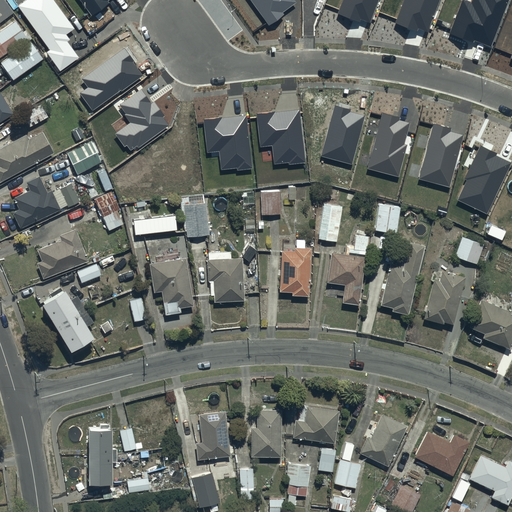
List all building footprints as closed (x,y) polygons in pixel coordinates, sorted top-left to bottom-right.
[(0,0),(0,21),(13,12),(3,0),(0,0)] [(74,29),(53,0),(27,0),(18,6),(50,50),(46,52),(60,71),(79,58),(68,42),(70,40),(66,35),(74,29)] [(108,0),(79,0),(92,16),(110,4),(108,1),(108,0)] [(250,0),(269,25),(284,14),(283,12),(297,2),(294,0),(250,0)] [(379,0),(343,0),(338,14),(360,22),(361,19),(370,23),(379,0)] [(428,32),(440,0),(404,0),(396,23),(418,31),(418,29),(428,32)] [(491,47),(509,0),(472,0),(471,3),(464,0),(462,0),(449,33),(473,42),(474,40),(491,47)] [(0,30),(0,57),(28,38),(14,21),(0,30)] [(42,58),(30,42),(0,63),(12,80),(42,58)] [(144,75),(125,48),(81,79),(88,88),(80,93),(93,110),(121,90),(122,91),(144,75)] [(433,89),(430,100),(451,106),(454,95),(506,111),(511,91),(511,84),(510,84),(511,81),(498,77),(497,80),(440,62),(432,89),(433,89)] [(151,103),(141,89),(119,104),(126,114),(125,115),(130,123),(115,133),(124,147),(127,145),(131,150),(137,146),(138,147),(169,125),(164,117),(165,116),(154,100),(151,103)] [(0,122),(13,114),(0,94),(0,122)] [(23,113),(29,126),(48,116),(42,103),(23,113)] [(350,112),(351,109),(335,105),(321,156),(352,164),(365,116),(350,112)] [(306,163),(300,108),(256,113),(259,147),(272,146),(274,164),(289,162),(289,165),(306,163)] [(400,117),(382,112),(367,170),(400,178),(409,144),(405,143),(410,123),(400,120),(400,117)] [(253,168),(247,114),(203,119),(207,152),(219,151),(221,169),(237,167),(237,170),(253,168)] [(449,187),(463,135),(451,132),(452,127),(434,122),(419,179),(449,187)] [(0,180),(53,152),(42,132),(28,140),(25,135),(0,148),(0,180)] [(487,214),(511,163),(496,156),(497,153),(481,145),(465,179),(467,180),(457,200),(487,214)] [(71,184),(59,189),(63,198),(56,201),(52,190),(47,192),(39,176),(25,182),(28,188),(23,190),(24,193),(13,198),(18,209),(12,212),(19,228),(61,210),(60,209),(67,206),(68,207),(79,202),(71,184)] [(296,185),(287,185),(287,199),(296,200),(296,185)] [(279,191),(260,192),(262,216),(281,214),(279,191)] [(183,203),(186,236),(208,234),(206,202),(183,203)] [(342,206),(323,203),(317,239),(336,242),(342,206)] [(399,206),(377,204),(375,230),(396,233),(399,206)] [(176,227),(174,213),(133,218),(135,232),(176,227)] [(88,261),(75,228),(58,235),(60,240),(36,249),(41,260),(36,263),(43,280),(88,261)] [(358,305),(367,236),(354,234),(352,245),(346,244),(344,254),(330,252),(326,283),(343,285),(341,303),(358,305)] [(484,244),(461,237),(455,256),(478,264),(484,244)] [(294,251),(281,250),(279,293),(291,293),(291,296),(308,297),(310,248),(304,248),(305,240),(296,239),(296,247),(294,247),(294,251)] [(407,315),(424,245),(407,241),(401,266),(389,263),(379,306),(392,309),(391,311),(407,315)] [(157,262),(148,263),(153,293),(160,291),(164,315),(180,312),(179,308),(193,306),(185,258),(179,259),(178,249),(167,251),(168,255),(157,257),(157,262)] [(230,250),(207,252),(210,296),(213,296),(214,303),(244,301),(241,258),(231,259),(230,250)] [(96,264),(76,272),(80,283),(100,275),(96,264)] [(439,281),(432,279),(423,320),(443,324),(444,322),(453,324),(464,277),(441,272),(439,281)] [(52,298),(41,304),(70,353),(93,339),(85,327),(93,323),(76,296),(69,300),(61,286),(49,293),(52,298)] [(511,342),(511,313),(510,312),(511,306),(511,303),(486,292),(482,301),(480,300),(468,327),(484,334),(482,337),(509,349),(511,342)] [(141,297),(129,300),(134,322),(146,319),(141,297)] [(340,411),(307,406),(304,421),(295,420),(292,437),(335,444),(340,411)] [(281,410),(256,410),(256,427),(251,427),(251,457),(280,457),(281,410)] [(224,411),(197,415),(201,442),(195,443),(197,460),(230,456),(224,411)] [(407,426),(381,414),(370,438),(367,437),(359,452),(388,466),(407,426)] [(98,427),(88,427),(87,484),(111,484),(111,461),(118,461),(124,461),(124,453),(117,453),(117,448),(111,448),(111,429),(109,429),(109,424),(98,423),(98,427)] [(124,429),(119,430),(124,452),(136,449),(131,428),(127,429),(127,427),(123,428),(124,429)] [(448,442),(426,431),(414,457),(452,476),(469,442),(452,434),(448,442)] [(335,449),(319,448),(317,470),(333,472),(335,449)] [(505,467),(479,455),(469,478),(495,490),(491,498),(507,505),(511,493),(511,462),(507,461),(505,467)] [(360,463),(338,459),(333,483),(354,488),(360,463)] [(310,465),(287,462),(284,484),(287,485),(286,494),(288,495),(286,504),(295,505),(296,494),(306,496),(310,465)] [(252,468),(238,469),(240,499),(254,498),(252,468)] [(211,472),(190,478),(198,507),(219,502),(211,472)] [(147,477),(126,480),(127,492),(149,490),(147,477)] [(470,484),(460,479),(451,497),(460,502),(470,484)] [(341,486),(334,485),(330,508),(349,511),(351,499),(339,497),(341,486)] [(412,511),(420,494),(400,485),(391,505),(405,511),(412,511)] [(263,505),(262,511),(282,511),(282,499),(268,499),(268,505),(263,505)] [(467,511),(469,510),(451,502),(446,511),(467,511)]
